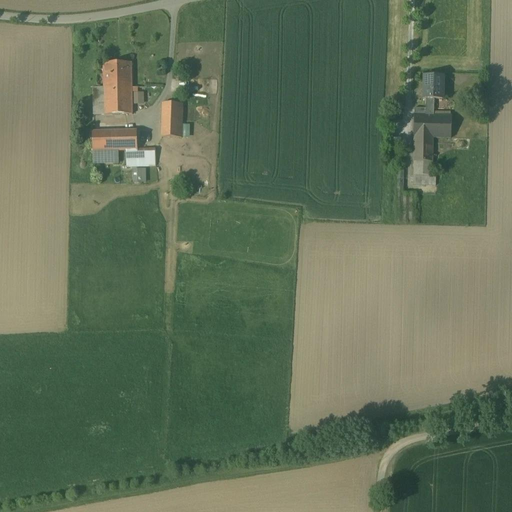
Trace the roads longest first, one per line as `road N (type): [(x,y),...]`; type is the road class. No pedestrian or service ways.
road 1 (residential): [(378,511),(380,476),(393,449),(511,420)]
road 2 (unclassified): [(0,16),(71,20),(183,0)]
